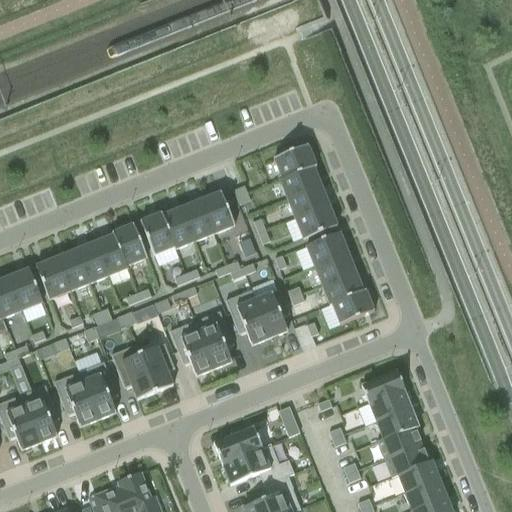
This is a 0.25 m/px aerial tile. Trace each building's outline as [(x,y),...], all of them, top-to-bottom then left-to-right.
[(312,170),(313,171),(315,170),(306,148),(273,161),(281,182),(312,170)] [(312,170),(281,182),(278,183),(286,202),(320,189),(313,171),(312,170)] [(232,193),(235,201),(247,196),(243,189),(232,193)] [(320,189),(286,202),(294,221),(328,208),(320,189)] [(213,237),(234,229),(220,195),(199,203),(213,237)] [(249,203),(247,196),(235,201),(238,208),(249,203)] [(194,245),(213,237),(199,203),(180,211),(194,245)] [(328,208),(294,221),(302,242),(336,229),(328,208)] [(180,211),(162,218),(161,218),(174,250),(173,250),(174,253),(194,245),(180,211)] [(173,250),(174,250),(161,218),(162,218),(161,216),(139,224),(153,258),(173,250)] [(257,236),(264,233),(260,222),(253,225),(257,236)] [(111,236),(112,238),(113,238),(125,269),(126,269),(146,261),(133,227),(111,236)] [(269,244),(264,233),(257,236),(262,247),(269,244)] [(313,270),(347,256),(339,235),(305,249),(313,270)] [(107,279),(127,271),(126,269),(125,269),(113,238),(112,238),(94,245),(107,279)] [(94,245),(75,253),(88,287),(107,279),(94,245)] [(75,253),(56,261),(69,294),(88,287),(75,253)] [(347,256),(313,270),(321,289),(355,275),(347,256)] [(281,258),(274,261),(278,273),(285,270),(281,258)] [(56,261),(35,269),(48,303),(69,294),(56,261)] [(228,276),(229,275),(239,271),(236,264),(225,268),(228,276)] [(252,266),(240,271),(243,278),(255,274),(252,266)] [(214,273),(217,280),(228,276),(225,268),(214,273)] [(243,278),(240,271),(229,275),(232,283),(243,278)] [(42,305),(28,272),(7,280),(21,314),(42,305)] [(187,284),(199,280),(196,272),(185,277),(187,284)] [(355,275),(321,289),(329,309),(331,308),(331,307),(362,294),(362,293),(355,275)] [(187,284),(185,277),(173,281),(176,289),(187,284)] [(7,280),(0,282),(0,317),(2,321),(21,314),(7,280)] [(193,290),(182,294),(185,302),(196,297),(193,290)] [(287,294),(290,301),(301,297),(298,290),(287,294)] [(136,296),(139,304),(150,299),(147,292),(136,296)] [(362,294),(331,307),(331,308),(339,328),(373,314),(364,292),(362,293),(362,294)] [(269,341),(249,293),(224,304),(238,338),(245,335),(250,349),(269,341)] [(250,293),(249,293),(269,341),(287,334),(281,320),(288,317),(277,293),(254,302),(250,293)] [(173,306),(185,302),(182,294),(170,299),(173,306)] [(136,296),(125,301),(128,308),(139,304),(136,296)] [(304,304),(301,297),(290,301),(292,309),(304,304)] [(104,326),(111,323),(107,311),(99,314),(104,326)] [(104,326),(99,314),(92,317),(96,328),(104,326)] [(219,314),(194,324),(213,372),(231,365),(225,351),(232,348),(219,314)] [(130,315),(123,318),(127,329),(135,326),(130,315)] [(127,329),(123,318),(115,321),(120,332),(127,329)] [(71,331),(82,326),(79,319),(68,323),(71,331)] [(213,372),(194,324),(168,334),(182,369),(189,366),(195,379),(213,372)] [(317,337),(313,325),(306,328),(310,340),(317,337)] [(82,334),(87,345),(98,341),(94,330),(82,334)] [(33,346),(45,341),(42,334),(30,338),(33,346)] [(52,346),(56,356),(68,351),(64,341),(52,346)] [(28,356),(25,348),(14,353),(17,360),(28,356)] [(154,396),(135,348),(110,358),(123,392),(131,389),(136,403),(154,396)] [(136,348),(135,348),(154,396),(172,389),(167,375),(173,372),(165,351),(141,360),(136,348)] [(17,360),(14,353),(3,357),(6,364),(17,360)] [(20,368),(17,360),(6,364),(6,365),(9,372),(20,368)] [(0,375),(9,372),(6,365),(0,366),(0,375)] [(103,365),(78,375),(97,423),(115,416),(109,402),(116,399),(103,365)] [(368,407),(404,392),(396,374),(360,388),(368,407)] [(97,423),(78,375),(53,385),(66,419),(73,416),(79,430),(97,423)] [(44,389),(19,399),(38,446),(56,439),(50,425),(58,423),(44,389)] [(375,425),(409,411),(403,394),(404,393),(404,392),(368,407),(375,425)] [(38,446),(19,399),(0,406),(0,423),(7,443),(15,440),(20,453),(38,446)] [(320,414),(331,410),(328,402),(316,407),(320,414)] [(376,445),(417,428),(409,411),(375,425),(382,442),(376,444),(376,445)] [(231,439),(212,447),(220,467),(270,448),(269,447),(260,450),(252,430),(247,433),(245,427),(229,433),(231,439)] [(383,463),(420,448),(413,431),(417,429),(417,428),(376,445),(383,463)] [(296,429),(284,433),(287,441),(299,436),(296,429)] [(328,435),(331,443),(342,438),(339,431),(328,435)] [(345,445),(342,438),(331,443),(334,450),(345,445)] [(270,448),(220,467),(221,468),(229,488),(258,477),(263,488),(292,476),(287,463),(278,467),(270,448)] [(390,480),(431,464),(431,463),(427,465),(420,448),(383,463),(390,480)] [(404,496),(438,482),(431,464),(390,480),(391,481),(397,479),(404,496)] [(342,471),(345,478),(356,474),(353,466),(342,471)] [(359,481),(356,474),(345,478),(348,486),(359,481)] [(140,476),(117,485),(118,489),(88,501),(92,511),(159,511),(154,499),(150,501),(140,476)] [(267,500),(242,510),(242,511),(297,511),(299,511),(291,492),(292,492),(287,480),(293,477),(292,476),(263,488),(267,500)] [(410,511),(414,511),(445,500),(438,482),(404,496),(410,511)] [(450,511),(445,500),(414,511),(450,511)] [(357,506),(358,511),(364,511),(371,509),(368,502),(357,506)]
